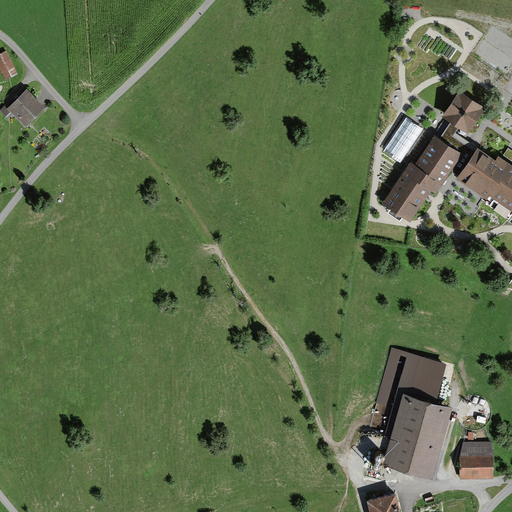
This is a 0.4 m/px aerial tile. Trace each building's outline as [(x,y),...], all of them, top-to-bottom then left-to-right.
[(0,67),(5,79),(19,73),(9,49),(0,52),(0,67)] [(41,109),(22,90),(3,109),(22,128),(41,109)] [(482,109),(456,92),(440,117),(466,133),(482,109)] [(401,161),(424,127),(407,116),(384,150),(401,161)] [(459,154),(432,137),(415,164),(408,160),(380,203),(406,221),(427,189),(433,194),(459,154)] [(490,162),(476,152),(456,180),(482,198),(485,193),(511,211),(511,169),(494,157),(490,162)] [(448,409),(401,395),(381,463),(428,476),(448,409)] [(491,444),(461,444),(461,476),(491,476),(491,444)] [(397,511),(392,492),(365,499),(368,511),(397,511)]
